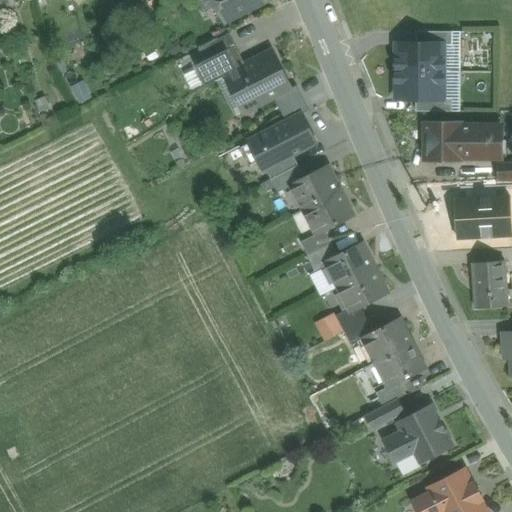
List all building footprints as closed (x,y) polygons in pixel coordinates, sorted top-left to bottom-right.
[(213,0),(225,22),(268,0),(267,0),(213,0)] [(452,32),(416,31),(416,43),(444,43),(444,45),(452,45),(452,32)] [(228,34),(200,49),(216,81),(225,77),(224,76),(244,65),(228,34)] [(416,43),(402,43),(402,57),(396,57),(396,71),(444,71),(458,71),(458,45),(452,45),(444,45),(444,43),(416,43)] [(244,65),(224,76),(225,77),(243,114),(292,89),(272,51),(244,65)] [(444,71),(396,71),(395,86),(401,86),(401,99),(416,99),(444,99),(444,98),(444,71)] [(444,99),(416,99),(415,111),(451,111),(452,98),(444,98),(444,99)] [(302,114),(249,141),(250,143),(241,148),(250,166),(259,161),(264,170),(293,155),(316,143),(302,114)] [(501,126),(461,125),(461,123),(425,123),(425,159),(461,159),(461,157),(501,157),(501,126)] [(293,155),(266,169),(271,179),(299,165),(293,155)] [(511,163),(497,164),(498,179),(511,178),(511,163)] [(299,165),(271,179),(279,193),(291,186),(291,185),(305,178),(299,165)] [(305,178),(291,185),(291,186),(304,210),(342,191),(329,166),(305,178)] [(342,191),(304,210),(316,234),(317,235),(326,231),(354,216),(342,191)] [(509,197),(456,200),(459,239),(511,236),(509,197)] [(316,234),(302,242),(308,256),(332,243),(326,231),(317,235),(316,234)] [(332,243),(308,256),(316,272),(327,267),(325,262),(338,256),(332,243)] [(338,256),(325,262),(327,267),(338,287),(376,268),(363,243),(338,256)] [(504,261),(472,264),(475,308),(508,305),(504,261)] [(376,268),(338,287),(349,308),(351,312),(361,307),(389,293),(376,268)] [(361,307),(351,312),(349,308),(336,315),(345,331),(368,319),(361,307)] [(368,319),(345,331),(352,345),(363,339),(363,338),(374,332),(368,319)] [(374,332),(363,338),(363,339),(376,363),(413,343),(400,319),(374,332)] [(511,331),(501,332),(502,359),(509,358),(510,376),(511,375),(511,331)] [(413,343),(376,363),(388,387),(388,388),(400,382),(426,368),(413,343)] [(400,382),(388,388),(388,387),(376,393),(383,406),(397,399),(406,394),(400,382)] [(383,406),(365,415),(373,430),(405,413),(397,399),(383,406)] [(427,408),(399,423),(403,431),(385,441),(396,462),(403,475),(421,466),(419,462),(452,445),(445,431),(440,420),(435,423),(427,408)] [(465,470),(430,488),(432,492),(414,502),(418,511),(486,511),(480,500),(482,499),(474,483),(472,484),(465,470)]
